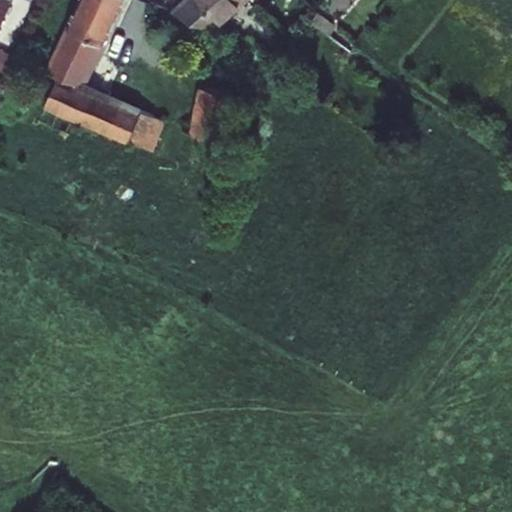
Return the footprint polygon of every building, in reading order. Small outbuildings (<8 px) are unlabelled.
[(0,0),(0,20),(9,0),(0,0)] [(90,0),(43,104),(160,157),(176,123),(156,115),(119,99),(106,92),(108,84),(95,77),(130,0),(90,0)] [(247,5),(242,0),(188,0),(177,10),(219,31),(247,5)] [(204,114),(198,135),(222,145),(238,94),(254,98),(264,59),(233,49),(235,41),(224,39),(204,114)] [(168,88),(131,72),(119,99),(156,115),(168,88)] [(204,114),(194,109),(185,130),(198,135),(204,114)]
